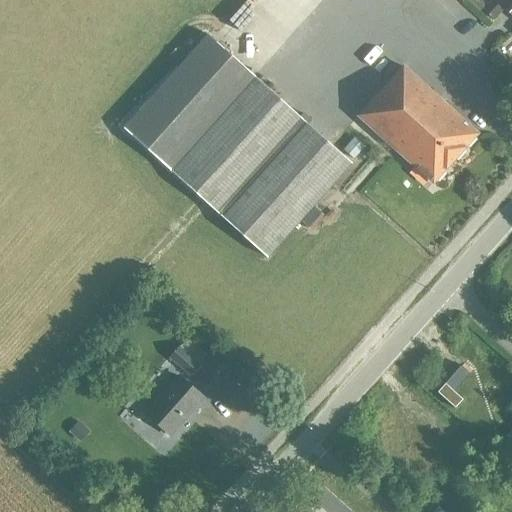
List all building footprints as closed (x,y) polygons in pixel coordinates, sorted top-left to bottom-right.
[(511,0),(499,0),(509,8),(511,4),(511,0)] [(212,33),(127,127),(173,168),(258,74),(212,33)] [(432,183),(476,134),(403,67),(358,116),(432,183)] [(258,74),(173,168),(270,256),(355,161),(258,74)] [(191,377),(201,365),(179,345),(168,357),(191,377)] [(469,374),(459,366),(436,392),(455,409),(463,400),(453,391),(469,374)] [(177,374),(144,412),(170,435),(204,397),(177,374)] [(374,444),(391,460),(428,421),(411,405),(374,444)] [(80,442),(90,431),(79,421),(68,431),(80,442)]
